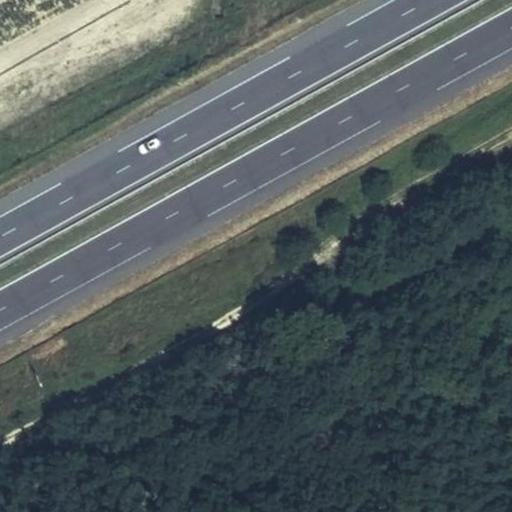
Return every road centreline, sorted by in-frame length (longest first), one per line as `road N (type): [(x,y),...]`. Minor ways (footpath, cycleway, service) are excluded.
road 1 (track): [(0,446),(208,333),(308,269),(394,194),(511,135)]
road 2 (motorway): [(0,310),(511,28)]
road 3 (motorway): [(430,0),(0,237)]
